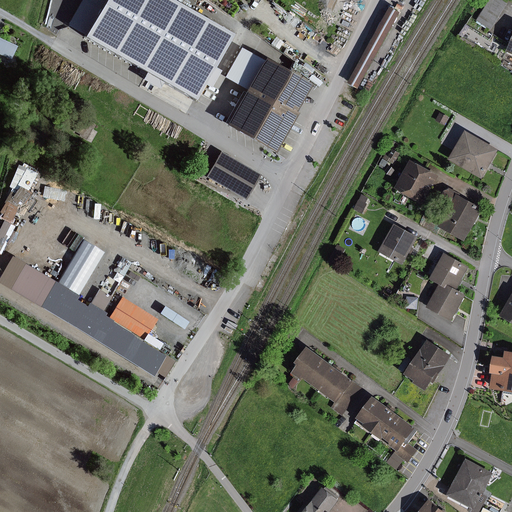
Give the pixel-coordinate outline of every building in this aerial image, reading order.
[(234,33),(175,0),(84,0),(70,25),(84,32),(83,34),(146,70),(142,77),(159,87),(163,80),(196,99),(205,83),(211,86),(220,69),(215,66),(234,33)] [(493,30),(510,4),(503,0),(490,0),(478,21),(493,30)] [(403,12),(393,7),(350,84),(361,89),(403,12)] [(18,46),(0,38),(0,55),(12,61),(18,46)] [(313,85),(267,58),(228,125),(277,153),(300,113),(298,112),(313,85)] [(450,117),(441,113),(437,121),(446,125),(450,117)] [(90,143),(96,131),(92,129),(95,124),(90,122),(87,127),(77,121),(71,132),(90,143)] [(497,150),(464,131),(448,160),(473,174),(481,179),(496,151),(497,150)] [(401,146),(394,141),(384,158),(395,165),(402,153),(398,151),(401,146)] [(247,200),(261,175),(221,152),(206,177),(247,200)] [(19,155),(0,207),(0,221),(8,225),(31,159),(19,155)] [(389,162),(384,159),(379,166),(385,170),(389,162)] [(409,160),(394,188),(422,204),(438,176),(425,169),(409,160)] [(44,184),(50,171),(31,163),(25,177),(44,184)] [(396,170),(390,166),(386,172),(392,176),(396,170)] [(443,221),(427,212),(420,224),(437,234),(441,227),(466,241),(484,209),(459,195),(460,193),(448,186),(443,194),(454,201),(443,221)] [(370,198),(363,194),(355,210),(364,214),(369,205),(367,204),(370,198)] [(416,237),(393,225),(378,252),(401,264),(416,237)] [(64,226),(51,251),(61,256),(74,231),(64,226)] [(79,294),(101,246),(75,235),(53,283),(66,288),(79,294)] [(347,249),(339,244),(328,263),(337,268),(347,249)] [(443,254),(430,279),(440,285),(445,288),(447,285),(455,290),(460,281),(468,268),(443,254)] [(451,321),(465,296),(455,290),(447,285),(445,288),(440,285),(427,308),(451,321)] [(113,295),(101,288),(91,303),(104,311),(113,295)] [(418,310),(420,298),(408,297),(407,309),(418,310)] [(511,300),(503,316),(511,321),(511,300)] [(188,322),(163,306),(158,314),(183,329),(188,322)] [(169,327),(156,319),(146,334),(144,333),(141,338),(166,354),(170,349),(159,342),(169,327)] [(453,356),(430,340),(407,375),(416,381),(415,383),(427,391),(433,382),(435,383),(453,356)] [(365,388),(311,347),(299,363),(302,365),(295,374),(304,381),(306,379),(336,402),(332,408),(343,416),(365,388)] [(507,358),(496,356),(493,374),(495,374),(492,389),(506,391),(506,393),(511,394),(511,351),(508,351),(507,358)] [(300,382),(295,378),(289,385),(294,389),(300,382)] [(397,383),(393,379),(388,386),(392,389),(397,383)] [(417,431),(373,398),(357,420),(363,424),(362,426),(381,440),(382,438),(388,443),(389,446),(395,451),(394,453),(403,460),(406,462),(416,449),(413,447),(408,443),(417,431)] [(394,453),(387,463),(396,470),(403,460),(394,453)] [(496,473),(468,459),(449,496),(472,508),(470,511),(498,511),(491,508),(490,511),(484,508),(490,498),(484,495),(496,473)] [(331,511),(340,500),(325,488),(306,511),(331,511)] [(448,511),(431,499),(421,511),(448,511)]
